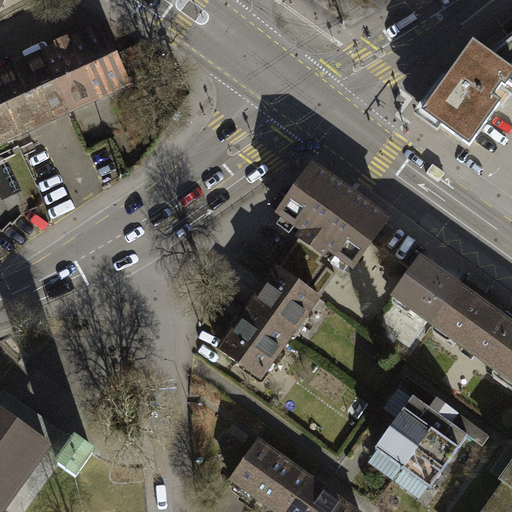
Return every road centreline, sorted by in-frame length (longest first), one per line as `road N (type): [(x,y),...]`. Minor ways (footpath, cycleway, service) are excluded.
road 1 (residential): [(129,231),(158,295),(177,511)]
road 2 (primary): [(311,101),(511,257)]
road 3 (secondary): [(129,231),(311,101)]
road 4 (tertiary): [(311,101),(465,0)]
road 5 (secondary): [(0,303),(129,231)]
